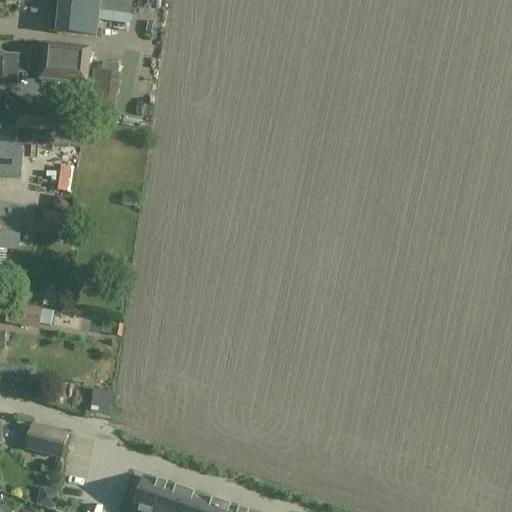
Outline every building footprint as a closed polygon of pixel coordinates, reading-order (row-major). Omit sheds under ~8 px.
[(0,0),(0,5),(6,6),(6,3),(16,4),(16,0),(51,0),(49,35),(55,35),(55,38),(98,42),(101,0),(0,0)] [(85,85),(89,49),(41,44),(37,80),(85,85)] [(0,85),(15,87),(16,74),(26,74),(27,58),(0,56),(0,85)] [(114,126),(122,76),(93,72),(86,122),(114,126)] [(53,149),(55,121),(16,118),(15,135),(7,135),(8,126),(0,125),(0,162),(9,163),(10,151),(15,146),(53,149)] [(0,204),(0,251),(19,254),(20,231),(32,232),(33,211),(0,204)] [(40,231),(59,234),(68,236),(71,219),(62,217),(43,214),(40,231)] [(5,325),(39,332),(43,311),(9,305),(5,325)] [(26,369),(10,368),(0,367),(0,382),(9,384),(25,385),(26,369)] [(112,393),(93,390),(90,417),(109,419),(112,393)] [(23,452),(54,462),(60,441),(29,431),(23,452)] [(145,479),(133,511),(157,511),(167,486),(145,479)] [(167,486),(157,511),(177,511),(185,493),(167,486)] [(185,493),(177,511),(198,511),(203,499),(185,493)] [(218,511),(221,505),(203,499),(198,511),(218,511)]
